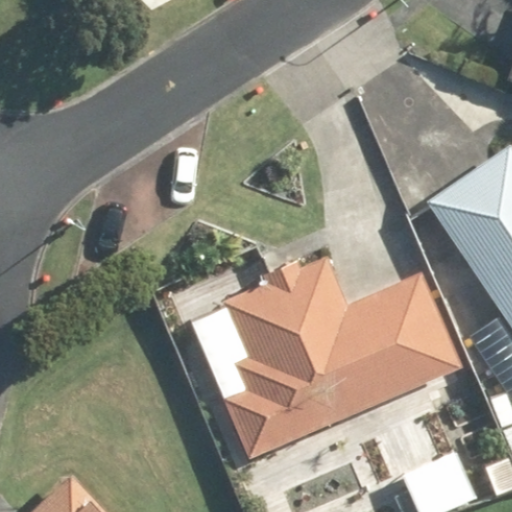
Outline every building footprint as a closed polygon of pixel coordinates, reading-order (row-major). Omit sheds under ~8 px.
[(511,44),(498,79),(511,84),(511,44)] [(423,198),(511,333),(511,150),(507,143),(423,198)] [(292,268),(288,258),(258,271),(264,285),(180,322),(242,463),(458,367),(414,268),(339,301),(319,256),(292,268)] [(511,424),(495,432),(511,468),(511,424)] [(448,446),(395,469),(414,511),(446,511),(472,501),(448,446)] [(106,511),(66,470),(22,511),(106,511)]
